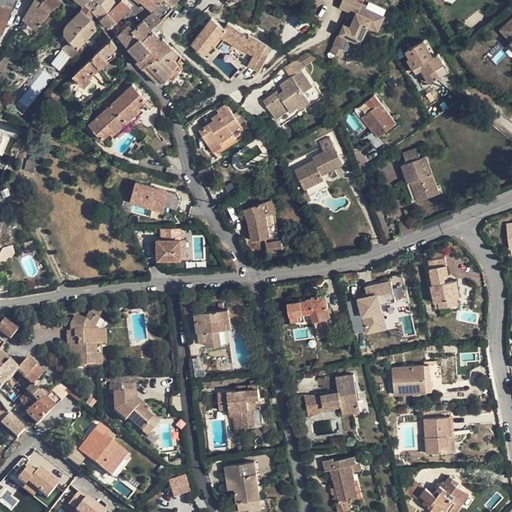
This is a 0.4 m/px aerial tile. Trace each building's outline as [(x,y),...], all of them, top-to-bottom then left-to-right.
[(0,0),(0,31),(3,32),(12,10),(5,8),(8,2),(5,1),(5,0),(0,0)] [(36,29),(53,9),(42,0),(41,2),(37,0),(33,0),(23,18),(36,29)] [(42,0),(53,9),(62,1),(60,0),(42,0)] [(80,28),(88,20),(92,16),(95,11),(103,3),(99,0),(86,0),(84,3),(81,9),(70,21),(67,24),(64,27),(64,32),(70,39),(80,28)] [(99,0),(103,3),(95,11),(100,17),(107,10),(117,1),(115,0),(99,0)] [(118,0),(117,1),(107,10),(116,19),(132,6),(125,0),(118,0)] [(137,0),(138,1),(138,0),(141,0),(152,9),(160,0),(137,0)] [(160,0),(152,9),(154,11),(162,19),(173,6),(166,0),(160,0)] [(356,0),(360,2),(349,24),(347,23),(341,34),(358,43),(364,32),(368,34),(377,18),(386,23),(393,9),(376,0),(356,0)] [(107,10),(100,17),(108,26),(116,19),(107,10)] [(152,28),(162,19),(154,11),(135,26),(133,28),(139,36),(142,39),(153,30),(152,28)] [(204,54),(212,44),(216,47),(224,38),(240,47),(243,42),(256,49),(253,55),(248,64),(258,70),(271,46),(261,41),(248,34),(247,35),(227,23),(224,27),(211,17),(191,43),(204,54)] [(80,28),(70,39),(71,40),(77,46),(96,28),(88,20),(80,28)] [(128,46),(139,36),(133,28),(128,24),(117,34),(128,46)] [(511,42),(511,41),(511,35),(509,32),(511,29),(507,24),(500,29),(511,42)] [(153,30),(142,39),(151,48),(157,55),(159,57),(172,46),(163,37),(161,39),(153,30)] [(352,40),(341,34),(338,41),(349,47),(352,40)] [(139,36),(128,46),(140,58),(151,48),(142,39),(139,36)] [(93,54),(91,57),(99,67),(108,60),(115,55),(111,50),(117,46),(111,38),(99,49),(94,53),(93,54)] [(77,46),(71,40),(62,48),(74,60),(81,50),(77,46)] [(424,40),(407,50),(411,57),(409,58),(416,72),(422,68),(430,82),(449,71),(438,53),(433,56),(424,40)] [(256,49),(243,42),(240,47),(253,55),(256,49)] [(157,55),(143,67),(152,76),(161,84),(167,76),(172,79),(177,72),(173,68),(178,61),(181,56),(178,53),(172,46),(159,57),(157,55)] [(157,55),(151,48),(140,58),(137,61),(143,67),(157,55)] [(59,71),(70,57),(61,50),(50,63),(59,71)] [(79,68),(73,75),(83,86),(91,78),(88,76),(99,67),(91,57),(82,66),(79,68)] [(277,91),(263,100),(270,110),(275,106),(277,109),(285,104),(289,109),(290,111),(297,106),(299,109),(310,101),(304,92),(312,86),(301,70),(304,68),(297,58),(284,67),(291,77),(280,84),(282,87),(284,90),(279,93),(277,91)] [(178,61),(173,68),(177,72),(182,65),(178,61)] [(19,98),(26,105),(53,78),(46,71),(19,98)] [(111,99),(119,91),(115,87),(96,104),(103,111),(89,124),(98,134),(95,137),(99,141),(109,132),(112,130),(115,133),(138,111),(135,109),(138,106),(145,100),(132,84),(113,101),(111,99)] [(395,122),(374,94),(355,110),(361,118),(363,117),(373,129),(374,129),(379,135),(395,122)] [(213,121),(199,130),(212,151),(221,146),(219,142),(232,133),(231,130),(240,125),(239,124),(246,120),(242,114),(235,118),(226,104),(217,111),(219,114),(211,118),(213,121)] [(275,106),(270,110),(276,118),(289,109),(285,104),(277,109),(275,106)] [(395,122),(379,135),(382,138),(398,125),(395,122)] [(151,140),(146,135),(142,139),(147,144),(151,140)] [(297,169),(295,170),(304,189),(324,179),(321,175),(343,163),(330,137),(319,142),(324,151),(312,158),(314,160),(297,169)] [(147,144),(142,139),(138,143),(139,144),(143,148),(147,144)] [(178,157),(176,146),(162,159),(169,166),(178,157)] [(420,157),(417,148),(403,153),(406,163),(401,164),(406,175),(409,174),(412,181),(411,181),(418,201),(440,192),(432,173),(426,155),(420,157)] [(302,160),(294,164),(297,169),(314,160),(312,158),(302,160)] [(208,167),(199,172),(206,186),(216,181),(208,167)] [(176,193),(136,182),(132,198),(172,208),(176,193)] [(259,196),(261,202),(269,199),(265,187),(257,190),(259,196)] [(162,209),(163,206),(132,198),(131,201),(162,209)] [(261,202),(244,208),(249,222),(252,240),(270,237),(266,215),(276,212),(271,198),(269,199),(261,202)] [(280,240),(265,242),(267,252),(283,249),(280,240)] [(185,261),(184,241),(156,243),(156,246),(157,254),(157,263),(185,261)] [(432,259),(445,257),(444,248),(431,251),(432,259)] [(445,257),(428,260),(433,284),(431,285),(435,302),(438,302),(440,308),(458,304),(457,298),(453,280),(446,281),(445,275),(449,274),(445,257)] [(355,272),(340,274),(343,283),(356,281),(355,272)] [(392,280),(397,301),(408,299),(402,273),(391,275),(392,280)] [(397,301),(392,280),(370,286),(372,295),(359,298),(368,332),(387,328),(381,305),(397,301)] [(301,313),(312,312),(315,321),(320,336),(332,333),(327,317),(331,316),(328,304),(326,294),(312,296),(312,297),(307,298),(307,300),(288,302),(290,315),(291,315),(301,313)] [(197,311),(195,296),(184,297),(186,313),(197,311)] [(224,309),(196,312),(200,342),(208,341),(209,346),(222,345),(220,329),(227,329),(224,309)] [(93,310),(90,314),(98,318),(101,314),(93,310)] [(30,330),(45,328),(43,313),(28,315),(30,330)] [(86,321),(76,315),(71,326),(71,331),(71,332),(75,332),(75,339),(78,339),(79,346),(70,346),(70,347),(70,357),(79,356),(80,367),(101,366),(101,355),(96,355),(95,346),(100,345),(100,330),(94,330),(94,328),(99,319),(98,318),(90,314),(89,314),(86,321)] [(4,319),(0,324),(0,330),(11,339),(18,330),(4,319)] [(67,332),(68,347),(70,347),(70,346),(79,346),(78,339),(75,339),(75,332),(71,332),(71,331),(67,332)] [(0,371),(9,363),(0,353),(0,371)] [(38,403),(50,392),(47,388),(41,394),(33,386),(41,377),(37,373),(40,370),(41,370),(27,359),(17,371),(18,372),(17,372),(31,386),(26,392),(27,393),(38,403)] [(9,363),(0,371),(0,388),(17,372),(18,372),(17,371),(9,363)] [(425,364),(393,367),(395,394),(427,391),(425,364)] [(339,391),(321,394),(323,402),(324,407),(341,404),(342,407),(343,413),(361,410),(354,373),(336,376),(339,391)] [(132,385),(135,385),(135,382),(139,381),(139,377),(105,378),(106,382),(110,382),(110,394),(114,394),(114,410),(126,421),(128,418),(142,431),(148,425),(147,424),(152,418),(142,409),(139,406),(138,407),(133,402),(132,385)] [(38,403),(27,393),(20,400),(29,411),(26,414),(37,424),(71,392),(59,383),(50,392),(38,403)] [(238,390),(219,392),(221,408),(230,408),(230,414),(234,414),(242,413),(244,432),(247,431),(247,427),(263,425),(261,407),(257,408),(256,398),(260,397),(259,387),(259,383),(238,385),(238,390)] [(135,385),(132,385),(133,402),(138,407),(139,406),(142,409),(145,406),(136,398),(135,385)] [(323,402),(321,394),(305,395),(307,405),(323,402)] [(324,407),(323,402),(307,405),(309,416),(324,410),(324,407)] [(242,413),(234,414),(236,433),(244,432),(242,413)] [(24,430),(9,414),(0,423),(16,437),(24,430)] [(450,416),(425,418),(427,453),(456,451),(455,434),(452,434),(450,416)] [(158,423),(152,418),(147,424),(148,425),(142,431),(147,435),(158,423)] [(99,424),(78,451),(111,476),(127,455),(105,437),(109,432),(99,424)] [(334,457),(323,460),(326,471),(331,469),(333,477),(334,477),(339,501),(347,499),(359,497),(355,481),(356,480),(353,472),(352,464),(357,463),(355,455),(334,460),(334,457)] [(22,488),(33,496),(38,490),(47,497),(60,480),(31,458),(17,476),(26,483),(22,488)] [(226,465),(227,478),(234,476),(236,488),(237,502),(238,501),(261,498),(255,461),(226,465)] [(353,472),(361,471),(360,463),(357,463),(352,464),(353,472)] [(174,497),(191,491),(185,473),(168,479),(174,497)] [(426,488),(418,499),(436,511),(438,511),(443,507),(446,509),(449,511),(455,511),(460,506),(461,504),(457,501),(465,490),(464,489),(456,485),(459,481),(450,475),(445,482),(443,481),(434,493),(426,488)] [(227,478),(229,489),(236,488),(234,476),(227,478)] [(426,488),(416,480),(415,481),(414,480),(407,491),(418,499),(426,488)] [(80,488),(68,502),(79,511),(105,511),(107,510),(80,488)] [(469,493),(465,490),(457,501),(461,504),(469,493)] [(475,493),(471,490),(469,493),(461,504),(460,506),(463,509),(475,493)] [(261,498),(238,501),(239,509),(249,508),(249,510),(262,508),(261,498)] [(350,509),(347,499),(339,501),(336,502),(339,511),(350,509)]
